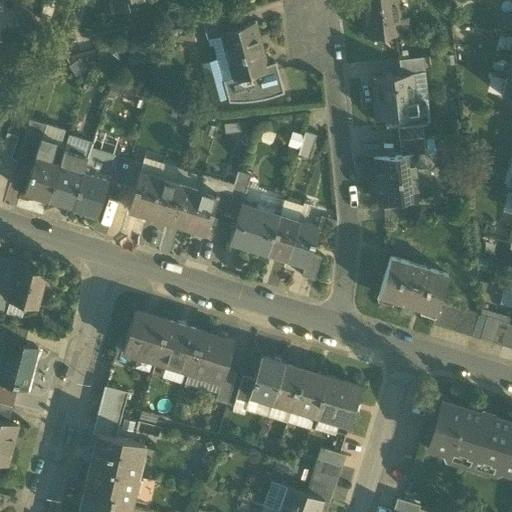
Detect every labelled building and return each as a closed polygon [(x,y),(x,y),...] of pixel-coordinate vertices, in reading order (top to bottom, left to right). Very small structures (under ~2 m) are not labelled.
[(55,0),(44,0),(39,18),(48,21),(55,0)] [(107,0),(111,11),(128,6),(126,0),(107,0)] [(361,0),(365,36),(399,33),(398,18),(395,0),(361,0)] [(202,21),(206,38),(211,37),(219,35),(218,33),(243,26),(239,11),(202,21)] [(408,17),(398,18),(399,33),(409,32),(408,17)] [(219,35),(224,55),(230,77),(266,67),(266,64),(255,23),(243,26),(218,33),(219,35)] [(211,37),(216,57),(224,55),(219,35),(211,37)] [(275,61),(266,64),(266,67),(230,77),(224,55),(216,57),(221,77),(206,81),(211,101),(227,97),(228,101),(240,101),(253,100),(263,98),(273,96),(283,92),(275,61)] [(48,62),(31,56),(26,71),(45,77),(50,63),(48,62)] [(80,57),(68,66),(75,77),(87,69),(80,57)] [(200,61),(206,81),(221,77),(216,57),(200,61)] [(398,59),(400,74),(410,73),(424,72),(422,57),(398,59)] [(421,95),(427,99),(424,72),(410,73),(412,96),(421,95)] [(375,120),(384,119),(414,115),(412,96),(410,73),(400,74),(374,77),(376,100),(372,100),(375,120)] [(511,77),(506,76),(501,96),(511,98),(511,77)] [(421,95),(412,96),(414,115),(384,119),(385,128),(397,126),(397,127),(421,125),(425,124),(429,119),(427,99),(421,95)] [(40,136),(41,136),(45,125),(46,123),(30,118),(23,137),(24,137),(38,142),(40,136)] [(223,123),(225,133),(246,130),(245,120),(223,123)] [(64,130),(45,125),(41,136),(56,142),(60,143),(64,130)] [(397,127),(399,139),(423,137),(421,125),(397,127)] [(299,149),(303,134),(291,131),(287,145),(299,149)] [(297,154),(309,158),(315,135),(304,131),(303,134),(299,149),(297,154)] [(0,151),(0,154),(10,158),(18,136),(7,132),(0,151)] [(87,156),(90,147),(92,141),(68,133),(63,149),(87,156)] [(51,160),(56,142),(41,136),(40,136),(38,142),(40,142),(36,156),(51,160)] [(16,161),(31,165),(34,155),(36,156),(40,142),(38,142),(24,137),(16,161)] [(425,154),(423,137),(399,139),(400,155),(413,154),(413,155),(425,154)] [(87,156),(83,170),(105,177),(112,154),(90,147),(87,156)] [(63,149),(59,163),(83,170),(87,156),(63,149)] [(107,178),(122,182),(129,159),(112,154),(105,177),(107,178)] [(377,201),(377,202),(421,197),(419,178),(415,179),(414,167),(413,155),(413,154),(400,155),(373,158),(373,160),(376,159),(381,200),(377,201)] [(426,166),(425,154),(413,155),(414,167),(426,166)] [(59,163),(51,160),(36,156),(34,155),(31,165),(23,192),(47,199),(59,163)] [(142,163),(140,170),(158,176),(163,162),(144,156),(141,163),(142,163)] [(141,163),(129,159),(122,182),(134,186),(138,170),(140,170),(142,163),(141,163)] [(178,182),(182,168),(163,162),(158,176),(178,182)] [(467,181),(483,185),(488,166),(472,162),(467,181)] [(71,207),(83,170),(59,163),(47,199),(71,207)] [(0,190),(4,192),(12,168),(1,164),(0,166),(0,190)] [(426,166),(414,167),(415,179),(419,178),(421,197),(431,196),(429,166),(426,166)] [(197,188),(201,174),(182,168),(178,182),(197,188)] [(107,178),(105,177),(83,170),(71,207),(95,214),(107,178)] [(147,214),(158,176),(140,170),(138,170),(134,186),(127,208),(147,214)] [(230,190),(230,191),(223,214),(236,218),(240,202),(249,173),(237,170),(233,183),(230,190)] [(201,174),(197,188),(217,194),(219,187),(221,180),(201,174)] [(147,214),(166,221),(178,182),(158,176),(147,214)] [(230,190),(233,183),(221,180),(219,187),(230,190)] [(166,221),(185,227),(197,188),(178,182),(166,221)] [(212,210),(223,214),(230,191),(230,190),(219,187),(217,194),(212,210)] [(212,210),(217,194),(197,188),(185,227),(205,233),(212,210)] [(279,214),(283,198),(260,191),(255,207),(279,214)] [(511,196),(506,196),(503,211),(511,213),(511,196)] [(279,214),(298,220),(302,204),(283,198),(279,214)] [(228,240),(267,252),(279,214),(255,207),(240,202),(236,218),(228,240)] [(382,209),(384,220),(405,218),(404,207),(382,209)] [(298,220),(279,214),(267,252),(268,252),(286,257),(298,220)] [(317,226),(298,220),(286,257),(306,264),(310,249),(317,226)] [(302,275),(315,279),(323,252),(310,249),(306,264),(302,275)] [(0,294),(9,297),(13,285),(1,281),(8,257),(0,254),(0,294)] [(412,306),(435,313),(439,301),(447,274),(390,256),(378,295),(401,302),(399,307),(411,311),(412,306)] [(20,261),(8,257),(1,281),(13,285),(18,266),(19,266),(20,261)] [(8,301),(36,308),(45,273),(19,266),(18,266),(13,285),(9,297),(8,301)] [(511,305),(511,289),(502,287),(499,303),(511,305)] [(431,324),(470,336),(477,313),(439,301),(435,313),(431,324)] [(122,349),(155,360),(167,320),(134,309),(122,349)] [(477,313),(470,336),(479,338),(486,315),(477,313)] [(479,338),(490,342),(498,319),(486,315),(479,338)] [(490,342),(502,346),(509,322),(498,319),(490,342)] [(200,330),(167,320),(155,360),(188,370),(200,330)] [(511,323),(509,322),(502,346),(511,348),(511,323)] [(0,338),(6,340),(22,345),(27,329),(3,323),(0,335),(0,338)] [(233,340),(200,330),(188,370),(221,380),(224,370),(233,340)] [(16,384),(27,387),(37,349),(22,345),(6,340),(1,356),(0,355),(0,380),(16,384)] [(248,395),(272,402),(284,362),(260,355),(252,379),(248,395)] [(303,368),(284,362),(272,402),(291,408),(303,368)] [(325,375),(303,368),(291,408),(313,415),(325,375)] [(217,393),(228,397),(235,374),(224,370),(221,380),(217,393)] [(360,385),(325,375),(313,415),(334,421),(347,426),(360,385)] [(234,399),(245,402),(248,395),(252,379),(241,376),(234,399)] [(0,384),(0,402),(7,405),(12,388),(0,384)] [(104,385),(101,397),(124,403),(127,392),(127,391),(104,385)] [(101,397),(97,408),(121,415),(124,403),(101,397)] [(497,468),(511,472),(511,421),(441,400),(427,446),(497,468)] [(97,408),(94,420),(118,426),(121,415),(97,408)] [(0,463),(6,465),(17,424),(3,420),(0,419),(0,463)] [(115,437),(118,426),(94,420),(91,433),(96,434),(97,433),(115,437)] [(345,433),(347,426),(334,421),(331,428),(345,433)] [(96,434),(89,464),(132,474),(140,442),(115,437),(97,433),(96,434)] [(144,443),(140,442),(132,474),(136,475),(144,443)] [(320,446),(316,458),(341,465),(344,454),(320,446)] [(337,477),(341,465),(316,458),(313,469),(337,477)] [(136,475),(132,474),(89,464),(82,494),(129,505),(136,475)] [(334,488),(337,477),(313,469),(309,480),(334,488)] [(330,501),(334,488),(309,480),(306,491),(323,497),(322,499),(330,501)] [(282,511),(284,511),(317,511),(322,499),(323,497),(306,491),(291,486),(282,511)] [(127,511),(129,505),(82,494),(78,511),(127,511)] [(396,497),(392,509),(403,511),(416,511),(419,504),(396,497)]
